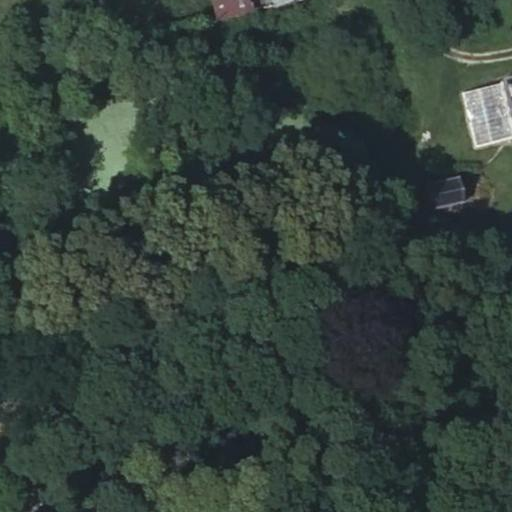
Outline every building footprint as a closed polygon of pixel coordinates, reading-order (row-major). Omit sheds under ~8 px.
[(123,0),(82,10),(93,61),(199,35),(189,0),(190,0),(123,0)] [(190,0),(189,0),(199,35),(335,1),(334,0),(190,0)] [(511,88),(420,112),(429,156),(511,136),(511,88)] [(13,158),(8,160),(0,161),(0,185),(0,186),(19,179),(13,158)] [(456,178),(458,203),(482,201),(480,176),(456,178)] [(415,193),(386,200),(392,228),(444,215),(434,182),(413,187),(415,193)]
